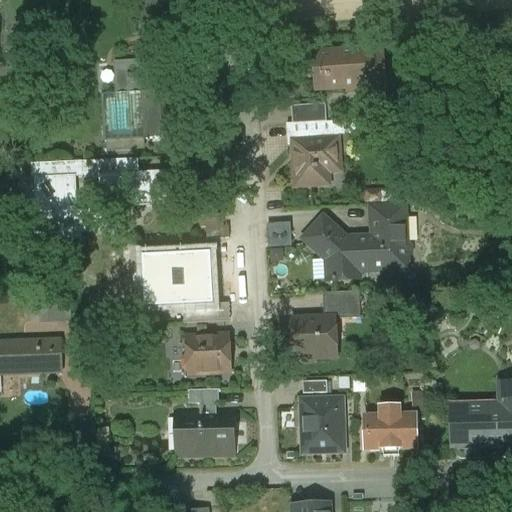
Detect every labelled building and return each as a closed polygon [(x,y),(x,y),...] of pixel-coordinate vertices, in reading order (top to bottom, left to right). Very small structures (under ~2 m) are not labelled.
[(171,0),(144,0),(147,34),(173,33),(171,0)] [(384,52),(314,57),(317,93),(361,89),(360,85),(387,83),(384,52)] [(179,93),(164,94),(162,62),(127,64),(127,65),(115,66),(116,97),(129,96),(129,97),(143,96),(146,141),(182,139),(179,93)] [(116,97),(102,97),(105,144),(146,141),(143,96),(129,97),(129,96),(116,97)] [(327,107),(293,109),(294,127),(328,125),(327,107)] [(328,125),(294,127),(288,127),(289,147),(297,147),(297,145),(337,143),(336,125),(328,126),(328,125)] [(337,143),(297,145),(297,147),(298,164),(297,164),(298,188),(328,186),(327,171),(339,170),(337,143)] [(141,172),(175,171),(175,160),(141,161),(141,172)] [(138,161),(33,167),(34,181),(36,181),(36,180),(76,179),(76,180),(101,179),(102,196),(145,192),(143,176),(140,176),(138,161)] [(170,174),(143,176),(145,192),(146,206),(172,205),(170,174)] [(76,179),(36,180),(36,181),(36,182),(42,182),(45,235),(39,235),(39,251),(31,251),(32,272),(53,271),(52,264),(60,264),(60,253),(64,253),(63,241),(79,240),(79,234),(101,233),(100,214),(78,215),(76,180),(76,179)] [(405,206),(373,207),(374,221),(405,219),(405,206)] [(223,216),(202,218),(203,229),(206,229),(207,241),(230,240),(229,228),(224,228),(223,216)] [(405,219),(374,221),(375,241),(346,242),(343,238),(324,258),(329,262),(330,283),(334,283),(334,285),(341,284),(341,282),(359,281),(359,273),(403,271),(402,261),(407,260),(412,255),(412,249),(407,244),(405,219)] [(343,238),(325,222),(307,242),(324,258),(343,238)] [(294,225),(272,226),(273,249),(295,248),(294,225)] [(361,294),(324,296),(325,321),(328,321),(336,321),(336,322),(362,321),(361,294)] [(230,306),(185,308),(186,327),(231,324),(230,306)] [(325,321),(293,322),(295,361),(299,361),(303,365),(314,365),(317,360),(337,360),(337,345),(328,337),(328,321),(325,321)] [(58,342),(0,345),(0,375),(59,372),(60,374),(62,374),(60,339),(58,339),(58,342)] [(230,339),(188,341),(189,357),(184,363),(185,370),(190,375),(190,377),(232,375),(230,339)] [(331,396),(349,396),(349,382),(331,382),(331,396)] [(327,384),(303,385),(304,396),(328,396),(327,384)] [(510,414),(479,415),(479,409),(454,409),(455,449),(511,447),(511,387),(510,388),(510,414)] [(222,392),(189,393),(189,409),(222,408),(222,392)] [(341,404),(304,405),(306,454),(342,453),(341,404)] [(399,410),(382,410),(382,420),(365,420),(366,452),(417,450),(416,419),(399,419),(399,410)] [(231,415),(176,417),(178,459),(233,457),(231,415)] [(109,431),(97,431),(98,461),(110,461),(109,431)]
